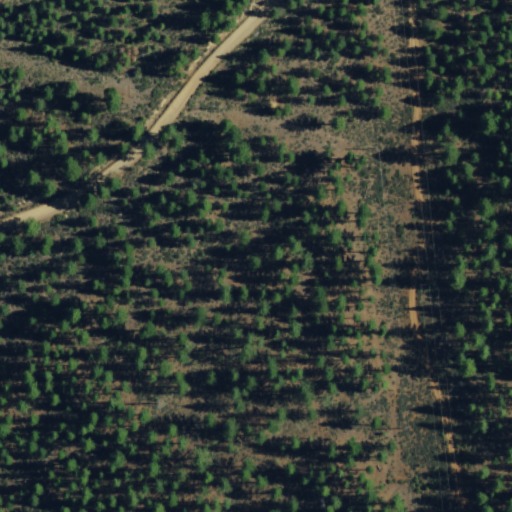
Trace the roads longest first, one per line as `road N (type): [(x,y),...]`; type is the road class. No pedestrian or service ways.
road 1 (track): [(458,511),(451,452),(412,316),(425,231),(414,171),(407,0)]
road 2 (residential): [(268,0),(120,161),(74,191),(0,219)]
